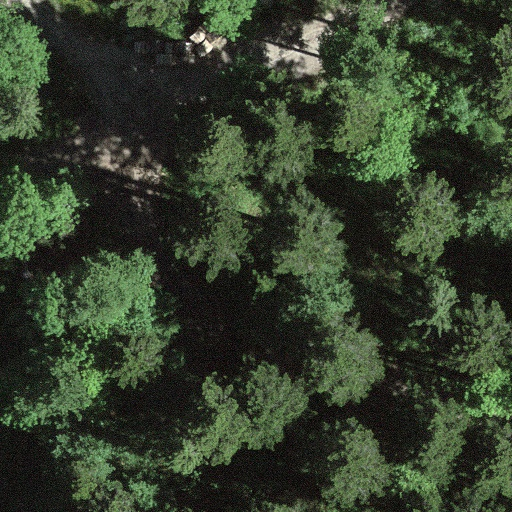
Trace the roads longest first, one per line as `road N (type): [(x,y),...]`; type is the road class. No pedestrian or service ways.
road 1 (track): [(511,416),(284,362),(180,307),(141,253),(129,158)]
road 2 (track): [(377,0),(169,113),(129,158),(0,174)]
road 3 (track): [(21,0),(169,113)]
